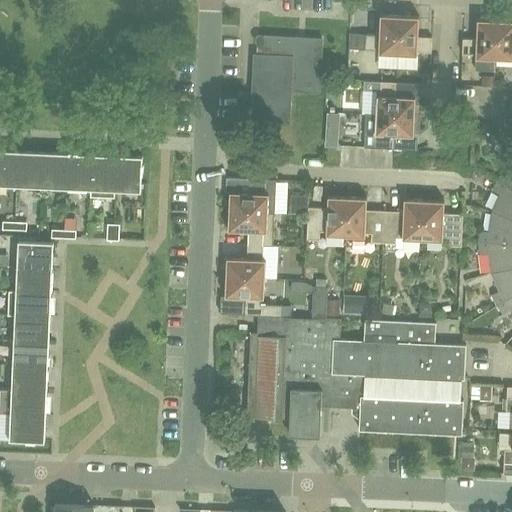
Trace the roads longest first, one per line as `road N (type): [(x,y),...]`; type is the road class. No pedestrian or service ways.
road 1 (residential): [(511,494),(191,481)]
road 2 (residential): [(191,481),(204,168)]
road 3 (residential): [(449,180),(204,168)]
road 4 (residential): [(205,141),(0,134)]
road 5 (residential): [(191,481),(0,472)]
road 6 (residential): [(439,142),(447,0)]
road 7 (residential): [(205,141),(213,0)]
